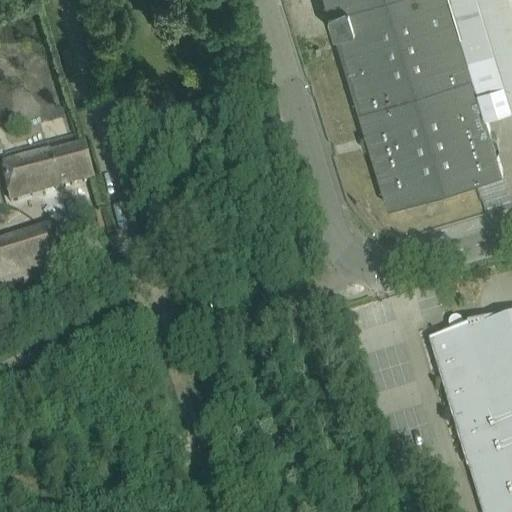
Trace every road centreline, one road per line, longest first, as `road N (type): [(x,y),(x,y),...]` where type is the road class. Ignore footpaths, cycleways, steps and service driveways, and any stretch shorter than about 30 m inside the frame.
road 1 (unclassified): [(216,511),(62,0)]
road 2 (unclassified): [(363,273),(337,247),(260,0)]
road 3 (unknown): [(402,274),(475,511)]
road 4 (unclassified): [(363,273),(387,279),(511,240)]
